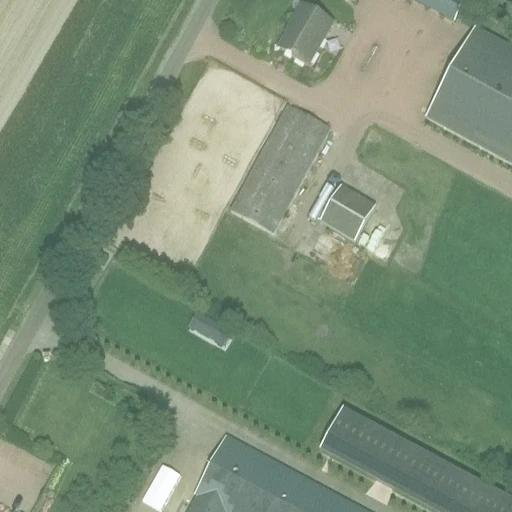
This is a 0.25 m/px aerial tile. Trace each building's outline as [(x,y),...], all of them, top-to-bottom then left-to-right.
[(466,3),(460,0),(408,0),(455,25),(466,3)] [(307,68),(333,24),(302,6),(291,26),(292,27),(279,49),(293,57),(292,59),(307,68)] [(511,167),(511,51),(475,31),(426,121),(511,167)] [(273,236),(330,131),(288,108),(231,214),(273,236)] [(374,208),(339,189),(320,224),(355,243),(374,208)] [(332,422),(319,451),(381,479),(372,498),(392,507),(398,495),(435,511),(462,511),(459,510),(456,494),(458,491),(455,474),(442,476),(441,464),(406,448),(405,441),(368,447),(375,430),(353,419),(332,422)] [(361,511),(227,440),(195,498),(197,499),(189,511),(361,511)] [(118,511),(138,511),(138,497),(117,498),(118,511)]
